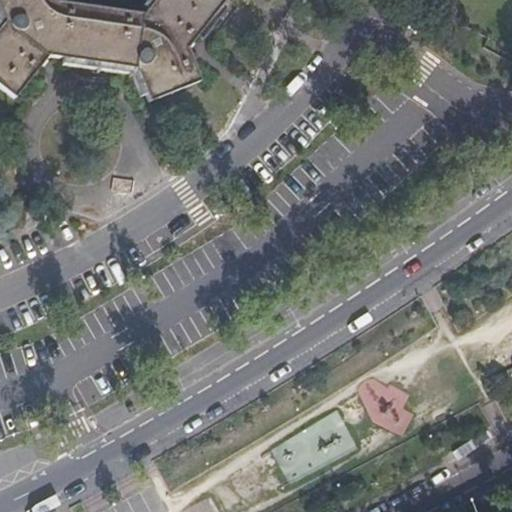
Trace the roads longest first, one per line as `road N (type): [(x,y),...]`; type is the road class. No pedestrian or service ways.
road 1 (motorway): [(511,234),(55,511)]
road 2 (secondary): [(511,198),(338,318),(94,461)]
road 3 (residential): [(360,28),(262,130),(184,191),(0,292)]
road 4 (motorway): [(229,511),(511,321)]
